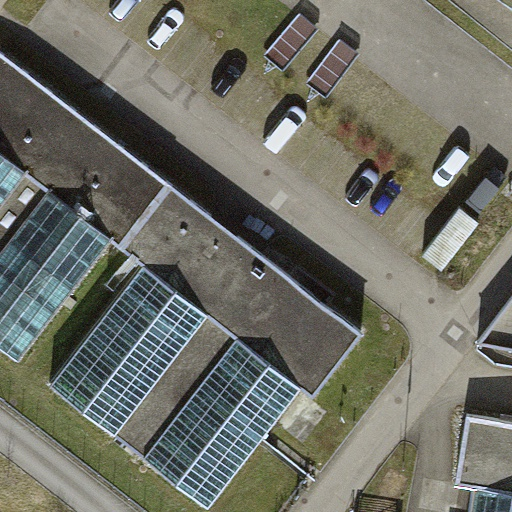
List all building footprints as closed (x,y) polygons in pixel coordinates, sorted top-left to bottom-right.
[(175,186),(0,50),(0,150),(28,172),(52,191),(113,238),(126,249),(175,186)] [(0,150),(0,209),(28,172),(0,150)] [(0,257),(52,191),(28,172),(0,209),(0,257)] [(363,330),(175,186),(126,249),(145,263),(210,313),(246,341),(302,385),(314,394),(363,330)] [(113,238),(52,191),(0,257),(0,344),(19,359),(113,238)] [(116,434),(210,313),(145,263),(51,384),(116,434)] [(511,298),(479,340),(511,345),(511,420),(468,413),(457,483),(474,486),(511,492),(511,298)] [(246,341),(210,313),(116,434),(152,462),(246,341)] [(302,385),(246,341),(152,462),(209,506),(302,385)] [(511,511),(511,492),(474,486),(469,511),(511,511)]
